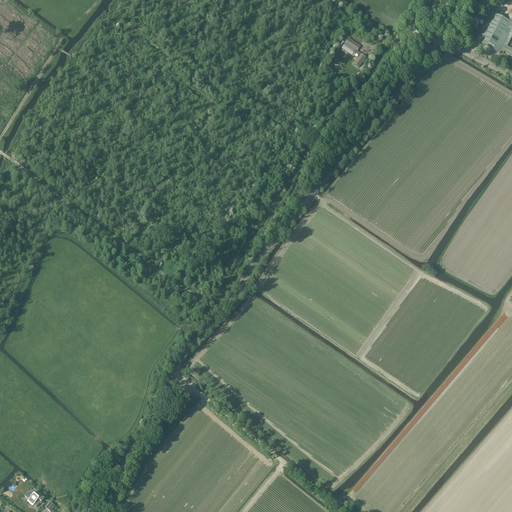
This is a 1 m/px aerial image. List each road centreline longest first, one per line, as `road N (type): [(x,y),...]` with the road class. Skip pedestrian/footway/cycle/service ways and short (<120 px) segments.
road 1 (tertiary): [(113,511),(127,459),(181,359),(443,43)]
road 2 (track): [(216,300),(188,293),(0,152)]
road 3 (track): [(171,375),(346,511)]
